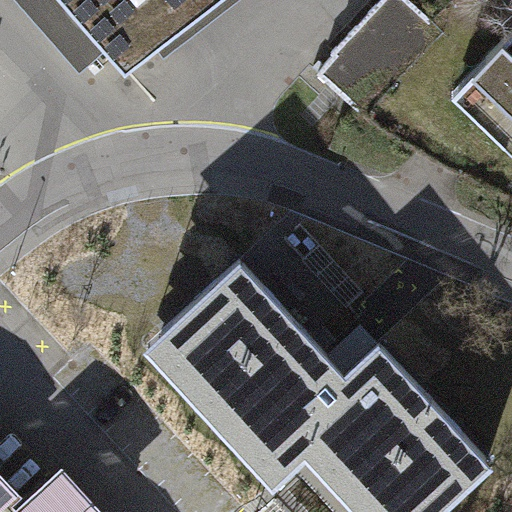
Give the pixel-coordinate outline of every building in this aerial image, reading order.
[(216,0),(71,0),(131,71),(216,0)] [(364,116),(442,30),(407,0),(380,0),(315,75),(364,116)] [(511,34),(451,98),(511,157),(511,34)] [(240,259),(142,347),(269,488),(303,457),(353,511),(442,511),(493,467),(377,339),(342,371),(240,259)] [(24,489),(0,463),(0,511),(115,511),(61,455),(24,489)]
